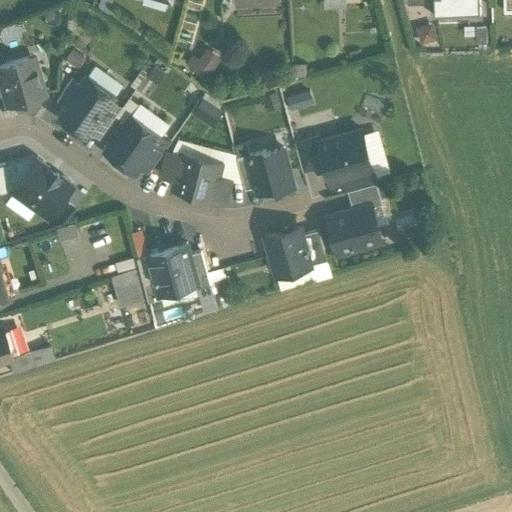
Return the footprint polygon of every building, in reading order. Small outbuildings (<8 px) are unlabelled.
[(480,14),(480,0),(433,0),(434,12),(435,16),(480,14)] [(419,23),(421,42),(439,39),(436,21),(419,23)] [(220,59),(207,51),(200,62),(193,57),(186,66),(206,80),(220,59)] [(27,57),(0,64),(0,73),(1,79),(9,106),(43,96),(39,83),(41,79),(38,71),(36,69),(35,70),(35,69),(31,70),(27,57)] [(116,95),(88,76),(81,85),(67,105),(60,115),(88,135),(112,101),(116,95)] [(71,78),(57,98),(67,105),(81,85),(71,78)] [(223,115),(203,100),(193,113),(213,128),(223,115)] [(112,101),(91,130),(101,137),(114,118),(122,108),(112,101)] [(161,136),(131,115),(124,125),(110,144),(107,149),(136,170),(140,165),(161,136)] [(114,118),(101,137),(110,144),(124,125),(114,118)] [(374,171),(362,128),(321,139),(327,164),(332,182),(346,179),(374,171)] [(303,170),(327,164),(321,139),(320,135),(296,141),(303,170)] [(161,136),(140,165),(149,172),(170,143),(161,136)] [(284,147),(267,151),(266,149),(249,154),(258,185),(259,190),(276,185),(277,187),(294,183),(284,147)] [(223,162),(183,151),(181,155),(182,155),(176,178),(173,186),(214,197),(214,195),(227,198),(232,180),(219,176),(223,162)] [(181,155),(169,152),(163,175),(176,178),(182,155),(181,155)] [(249,154),(237,157),(246,188),(258,185),(249,154)] [(0,194),(12,191),(35,159),(31,157),(0,165),(0,194)] [(47,217),(71,185),(35,159),(12,191),(47,217)] [(377,182),(374,171),(346,179),(348,190),(377,182)] [(377,182),(348,190),(354,209),(372,204),(372,206),(383,203),(377,182)] [(354,209),(329,216),(334,233),(338,251),(382,239),(372,206),(372,204),(354,209)] [(76,223),(56,229),(59,241),(79,234),(76,223)] [(301,226),(266,235),(270,249),(267,254),(269,260),(274,262),(277,274),(312,264),(311,263),(303,233),(301,226)] [(144,228),(134,230),(140,254),(150,251),(144,228)] [(319,228),(303,233),(311,263),(328,259),(319,228)] [(188,243),(149,254),(160,292),(161,292),(197,282),(198,281),(191,253),(188,243)] [(202,249),(191,253),(198,281),(197,282),(198,287),(199,287),(211,284),(202,249)] [(149,254),(137,257),(149,297),(149,301),(162,297),(163,297),(161,292),(160,292),(149,254)] [(136,256),(116,262),(119,272),(139,266),(136,256)] [(149,297),(139,266),(119,272),(112,274),(121,306),(149,297)] [(0,298),(9,296),(0,267),(0,298)] [(197,282),(161,292),(163,297),(162,297),(164,303),(200,293),(199,287),(198,287),(197,282)] [(2,323),(0,323),(0,360),(7,358),(13,356),(2,323)] [(13,356),(7,358),(12,373),(54,360),(49,345),(13,356)]
